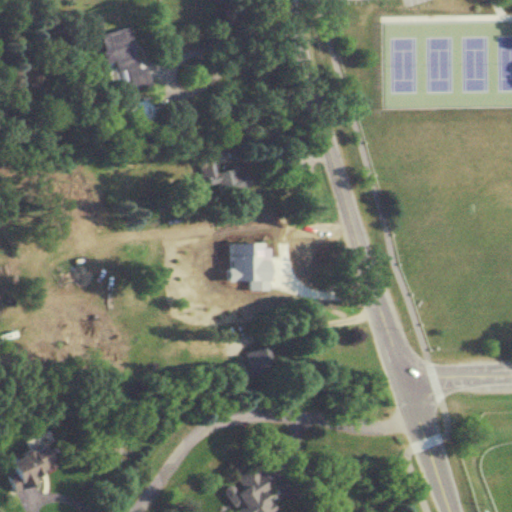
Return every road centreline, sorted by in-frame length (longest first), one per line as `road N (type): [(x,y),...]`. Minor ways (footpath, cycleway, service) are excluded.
road 1 (tertiary): [(451,511),(285,0)]
road 2 (residential): [(421,424),(291,414),(225,421),(193,436),(134,511)]
